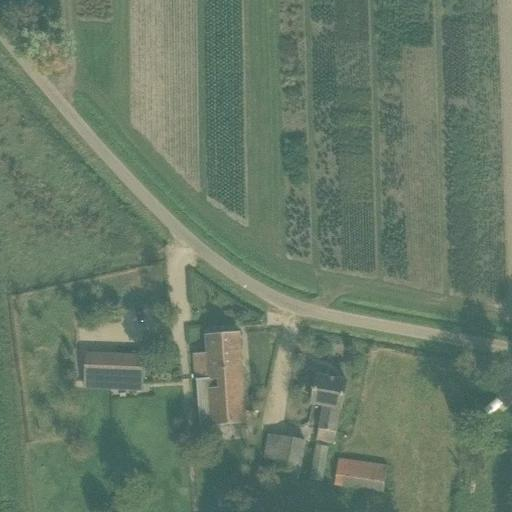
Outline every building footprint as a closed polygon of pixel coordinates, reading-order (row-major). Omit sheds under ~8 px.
[(214,426),(244,424),(245,424),(239,333),(237,333),(207,335),(206,335),(208,365),(195,366),(199,428),(214,426)] [(85,354),(84,382),(144,385),(145,356),(85,354)] [(333,445),(336,432),(340,409),(341,409),(346,381),(317,376),(312,403),(323,406),(317,441),(333,445)] [(506,427),(498,470),(511,473),(511,424),(511,428),(506,427)] [(268,434),(264,458),(277,461),(275,468),(276,468),(274,478),(296,482),(298,472),(299,472),(305,441),(281,436),(281,437),(268,434)] [(325,480),(329,445),(314,443),(311,479),(325,480)] [(496,446),(478,443),(472,479),(489,482),(496,446)] [(383,493),(386,468),(339,460),(335,486),(383,493)]
